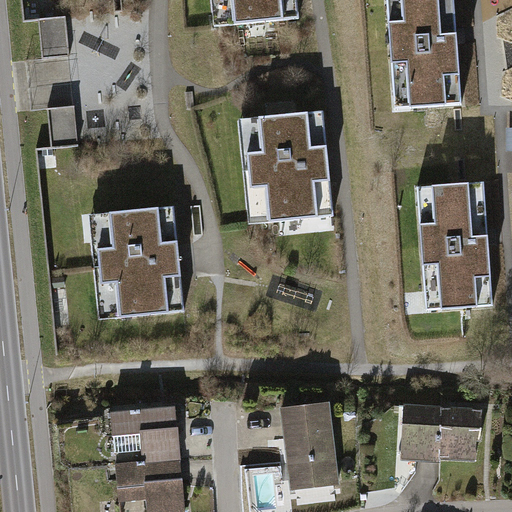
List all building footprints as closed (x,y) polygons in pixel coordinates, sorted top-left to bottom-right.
[(216,0),(219,27),(299,19),(296,0),(216,0)] [(454,0),(403,0),(403,5),(388,6),(393,90),(409,89),(411,108),(461,105),(454,0)] [(66,16),(38,19),(43,59),(70,56),(66,16)] [(74,106),(47,109),(51,149),(78,146),(74,106)] [(259,145),(246,146),(254,224),(334,216),(323,112),(244,120),(244,122),(256,121),(259,145)] [(442,310),(493,306),(484,183),(433,186),(435,206),(419,207),(425,291),(440,290),(442,310)] [(174,207),(107,214),(110,240),(97,241),(102,292),(115,291),(118,318),(184,312),(174,207)] [(328,403),(282,409),(291,488),(338,482),(328,403)] [(482,411),(410,406),(408,425),(418,426),(416,460),(440,461),(440,458),(474,460),(476,440),(480,440),(482,411)] [(166,409),(112,413),(114,435),(141,433),(143,461),(116,463),(116,465),(180,459),(178,427),(167,428),(166,409)] [(181,460),(180,459),(116,465),(118,487),(145,484),(147,511),(173,511),(185,511),(182,478),(172,479),(171,461),(181,460)]
